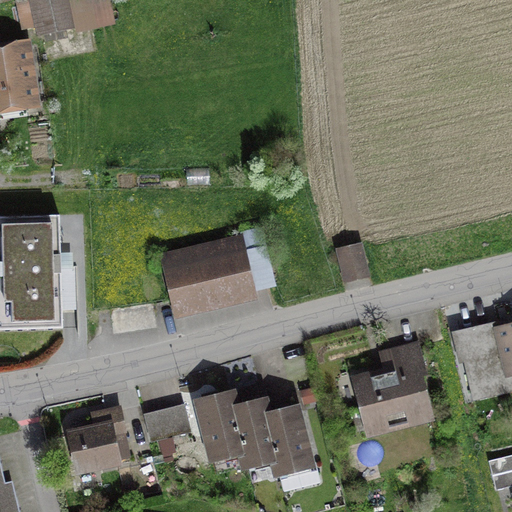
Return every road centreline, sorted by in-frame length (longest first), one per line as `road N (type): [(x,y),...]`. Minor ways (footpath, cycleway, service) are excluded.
road 1 (residential): [(511,267),(21,388)]
road 2 (residential): [(49,511),(21,388)]
